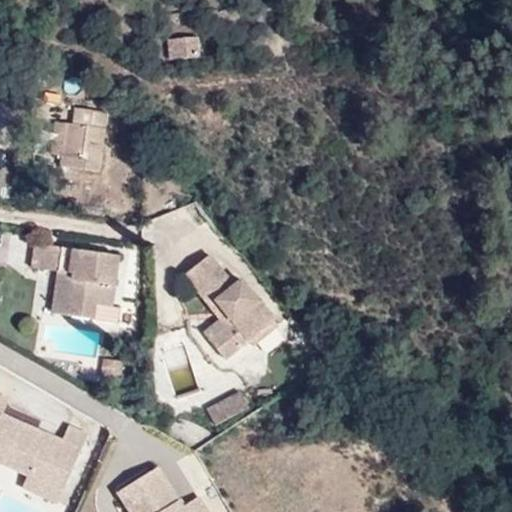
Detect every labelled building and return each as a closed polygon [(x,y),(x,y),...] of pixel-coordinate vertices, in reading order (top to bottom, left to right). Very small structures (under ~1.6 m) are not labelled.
[(167,40),(169,60),(198,58),(197,38),(167,40)] [(130,197),(149,130),(107,117),(103,130),(92,167),(84,164),(79,183),(130,197)] [(92,167),(103,130),(70,119),(59,157),(84,164),(92,167)] [(101,324),(118,258),(37,237),(30,260),(56,267),(71,272),(59,312),(101,324)] [(277,312),(243,271),(236,278),(211,247),(186,268),(229,321),(213,334),(227,351),(249,334),(277,312)] [(59,312),(71,272),(56,267),(44,308),(59,312)] [(213,334),(229,321),(222,312),(205,325),(213,334)] [(254,340),(281,318),(277,312),(249,334),(254,340)] [(120,374),(123,354),(106,351),(102,371),(120,374)] [(217,418),(250,400),(241,383),(208,401),(217,418)] [(57,507),(86,436),(68,429),(63,442),(2,417),(8,403),(0,399),(0,462),(29,475),(22,492),(57,507)] [(100,511),(156,511),(142,487),(100,511)]
